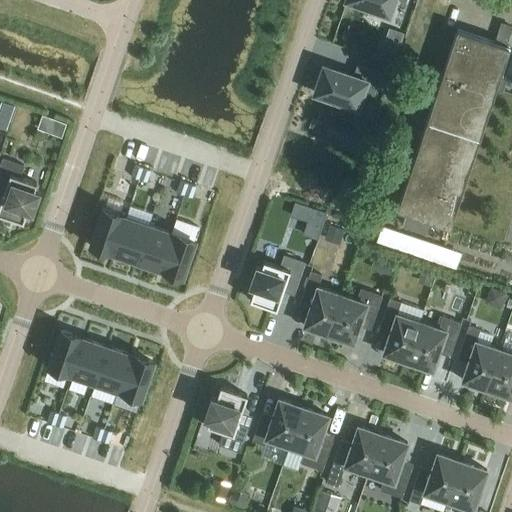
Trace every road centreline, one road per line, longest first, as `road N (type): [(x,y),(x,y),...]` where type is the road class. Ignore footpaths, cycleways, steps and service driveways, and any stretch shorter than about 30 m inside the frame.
road 1 (residential): [(203,332),(316,0)]
road 2 (residential): [(511,436),(203,332)]
road 3 (residential): [(38,273),(125,20)]
road 4 (residential): [(145,511),(203,332)]
road 5 (residential): [(203,332),(38,273)]
road 6 (residential): [(0,387),(38,273)]
